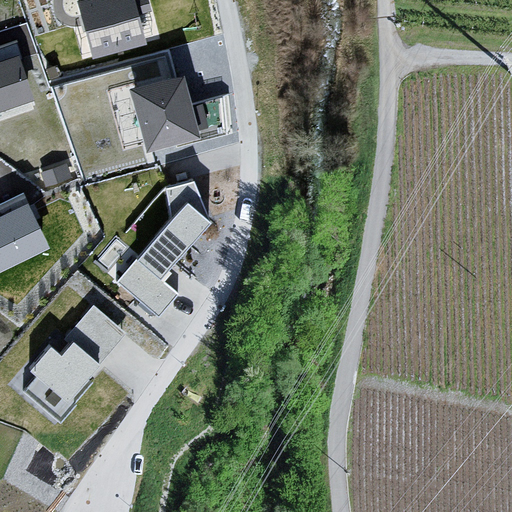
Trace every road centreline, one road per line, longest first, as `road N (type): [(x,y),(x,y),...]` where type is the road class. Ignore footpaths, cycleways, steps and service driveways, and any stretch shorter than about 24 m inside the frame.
road 1 (residential): [(226,0),(247,127),(242,230),(218,295),(134,423),(108,478)]
road 2 (residential): [(341,511),(341,401),(388,123),(386,0)]
road 3 (track): [(511,62),(390,59)]
